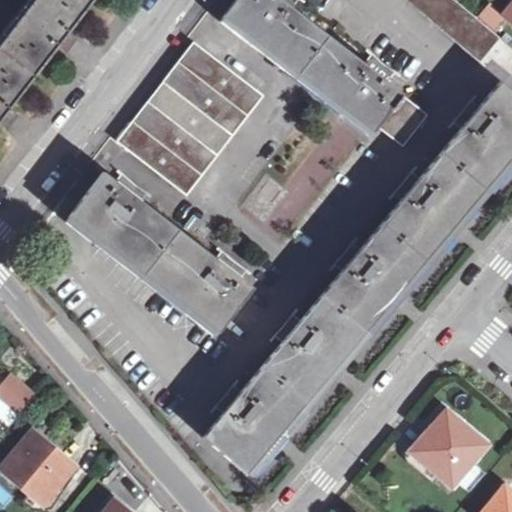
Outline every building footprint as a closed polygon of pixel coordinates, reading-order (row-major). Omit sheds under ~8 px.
[(0,123),(6,128),(16,115),(10,110),(58,47),(64,51),(75,38),(69,33),(94,0),(33,0),(0,43),(0,123)] [(236,0),(226,13),(236,20),(245,20),(261,33),(265,43),(338,99),(348,99),(366,113),(369,122),(378,129),(404,149),(426,118),(401,99),(403,97),(387,85),(389,82),(367,65),(364,67),(291,10),(293,7),(283,0),(236,0)] [(403,0),(481,64),(500,40),(474,19),(452,0),(403,0)] [(511,5),(503,16),(511,23),(511,5)] [(236,20),(226,13),(221,21),(372,137),(378,129),(369,122),(366,113),(348,99),(338,99),(265,43),(261,33),(245,20),(236,20)] [(199,50),(123,149),(180,193),(256,94),(199,50)] [(511,93),(500,83),(201,438),(238,469),(255,449),(258,438),(271,424),(279,420),(316,377),(318,367),(330,354),(340,349),(375,306),(377,296),(389,283),(399,278),(434,236),(437,226),(450,210),(460,206),(494,165),(497,154),(509,140),(511,138),(511,93)] [(279,196),(299,212),(354,140),(334,124),(279,196)] [(255,449),(238,469),(246,475),(511,158),(511,138),(509,140),(497,154),(494,165),(460,206),(450,210),(437,226),(434,236),(399,278),(389,283),(377,296),(375,306),(340,349),(330,354),(318,367),(316,377),(279,420),(271,424),(258,438),(255,449)] [(253,291),(103,175),(74,214),(81,219),(90,219),(107,233),(111,243),(184,299),(195,300),(214,314),(218,325),(224,330),(253,291)] [(81,219),(74,214),(68,221),(219,336),(224,330),(218,325),(214,314),(195,300),(184,299),(111,243),(107,233),(90,219),(81,219)] [(10,379),(0,392),(0,399),(17,414),(31,396),(10,379)] [(486,449),(445,414),(430,433),(433,436),(414,459),(452,490),(486,449)] [(33,433),(2,471),(43,504),(60,483),(66,488),(78,469),(33,433)] [(511,511),(511,493),(505,488),(483,511),(511,511)] [(124,511),(112,502),(103,511),(124,511)]
